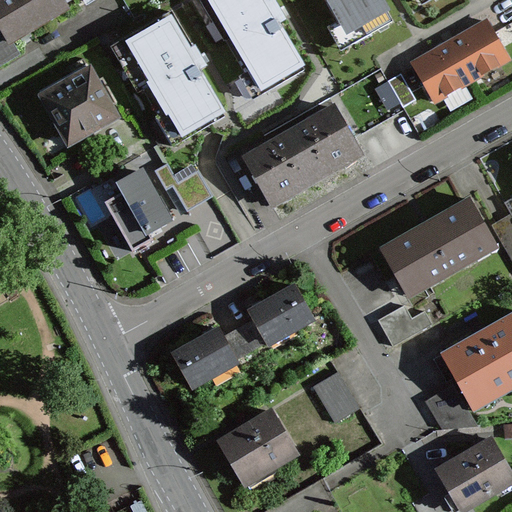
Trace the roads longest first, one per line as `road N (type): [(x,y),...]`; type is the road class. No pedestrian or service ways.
road 1 (residential): [(511,110),(106,346)]
road 2 (tertiary): [(0,151),(106,346)]
road 3 (tertiary): [(106,346),(196,511)]
